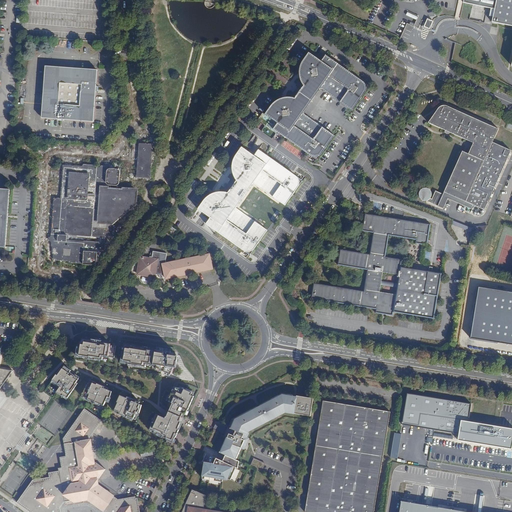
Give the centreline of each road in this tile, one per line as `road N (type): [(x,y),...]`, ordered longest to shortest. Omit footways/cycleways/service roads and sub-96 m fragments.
road 1 (tertiary): [(424,65),(265,294)]
road 2 (secondary): [(259,357),(325,356),(511,388)]
road 3 (secondary): [(511,379),(286,341),(265,330)]
road 4 (secondary): [(210,320),(165,322),(0,295)]
road 5 (secondary): [(0,304),(205,345)]
road 6 (unknown): [(33,59),(97,65),(106,89),(100,133),(39,132),(32,124)]
road 7 (tertiary): [(424,65),(275,0)]
road 8 (tertiary): [(211,390),(158,511)]
road 9 (unknown): [(103,0),(101,35),(10,27)]
